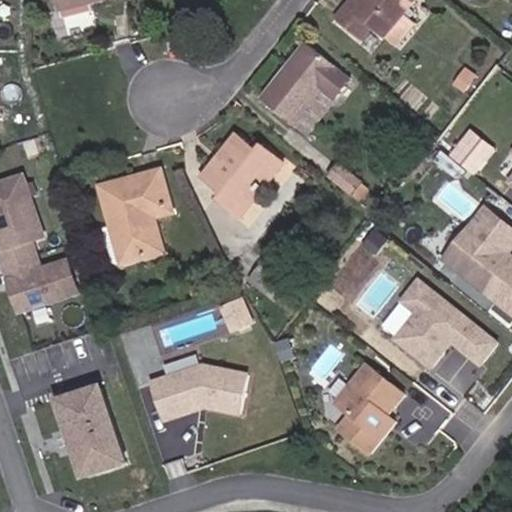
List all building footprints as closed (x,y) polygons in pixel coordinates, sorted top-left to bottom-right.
[(103,0),(59,0),(65,20),(93,13),(91,3),(103,0)] [(419,25),(406,14),(417,0),(364,0),(354,13),(348,8),(338,21),(362,41),(373,29),(385,39),(386,37),(400,48),(419,25)] [(354,13),(364,0),(355,0),(348,8),(354,13)] [(308,136),(353,79),(312,46),(289,75),(287,73),(264,102),(308,136)] [(473,81),(476,76),(468,71),(465,75),(473,81)] [(466,91),(473,81),(465,75),(458,85),(466,91)] [(455,153),(478,173),(500,148),(476,128),(455,153)] [(274,179),(270,175),(283,159),(265,144),(260,150),(241,135),(231,148),(236,152),(221,171),(216,167),(205,180),(224,195),(219,201),(237,216),(251,199),(255,203),(274,179)] [(221,171),(236,152),(231,148),(216,167),(221,171)] [(274,179),(288,162),(283,159),(270,175),(274,179)] [(164,252),(155,217),(173,212),(163,174),(106,190),(116,227),(107,229),(116,265),(164,252)] [(43,236),(24,177),(0,184),(0,231),(6,248),(0,250),(0,252),(20,312),(77,293),(67,260),(41,269),(31,240),(43,236)] [(242,219),(255,203),(251,199),(237,216),(242,219)] [(511,269),(503,262),(511,250),(511,229),(489,210),(447,262),(511,313),(511,269)] [(276,299),(291,280),(269,262),(254,281),(276,299)] [(500,344),(422,282),(405,303),(419,314),(398,340),(433,368),(448,351),(445,349),(452,341),(483,366),(500,344)] [(232,334),(255,324),(244,299),(221,308),(232,334)] [(386,414),(392,406),(396,409),(406,396),(370,366),(338,405),(353,417),(341,430),(372,455),(397,423),(386,414)] [(242,415),(250,376),(205,367),(155,384),(168,421),(208,408),(242,415)] [(62,401),(99,389),(98,384),(61,397),(62,401)] [(127,464),(101,388),(99,389),(62,401),(60,402),(69,427),(87,422),(89,428),(71,434),(75,445),(93,439),(95,446),(77,452),(86,478),(127,464)]
